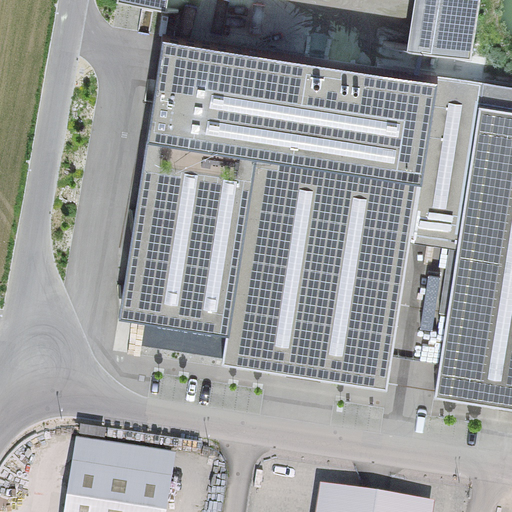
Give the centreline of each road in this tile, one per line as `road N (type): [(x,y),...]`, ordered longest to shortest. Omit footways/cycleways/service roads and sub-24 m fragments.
road 1 (residential): [(511,469),(0,385)]
road 2 (residential): [(0,377),(71,0)]
